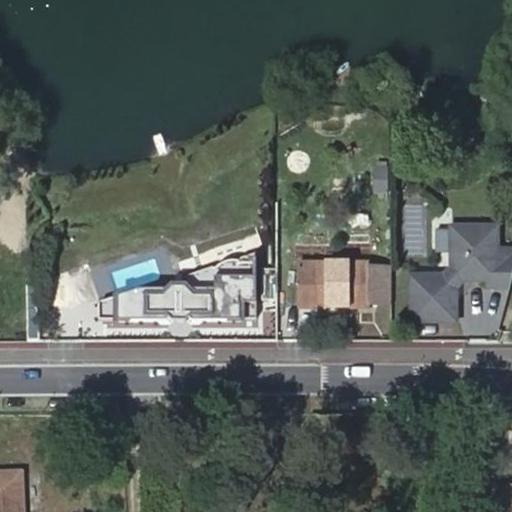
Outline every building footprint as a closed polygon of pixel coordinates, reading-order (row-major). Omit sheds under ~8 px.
[(389,194),(392,165),(373,164),(370,192),(389,194)] [(492,287),(511,286),(511,249),(501,249),(501,226),(456,227),(456,268),(448,276),(415,276),(415,321),(460,321),(460,287),(467,279),(492,279),(492,287)] [(298,260),(297,306),(368,306),(368,260),(298,260)] [(102,300),(102,318),(259,319),(260,261),(240,261),(240,280),(218,280),(217,291),(143,291),(102,300)] [(0,511),(23,511),(23,470),(0,471),(0,511)] [(511,511),(511,484),(493,485),(492,511),(511,511)]
